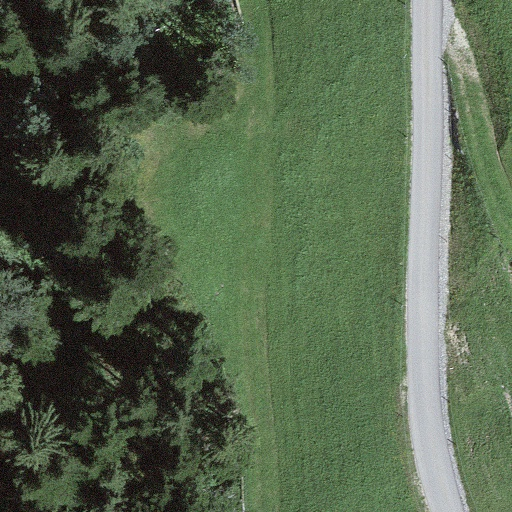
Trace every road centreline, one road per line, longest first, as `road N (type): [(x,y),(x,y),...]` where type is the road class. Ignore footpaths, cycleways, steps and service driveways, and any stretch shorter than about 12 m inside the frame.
road 1 (unclassified): [(450,511),(435,467),(425,379),(425,0)]
road 2 (track): [(424,21),(511,228)]
